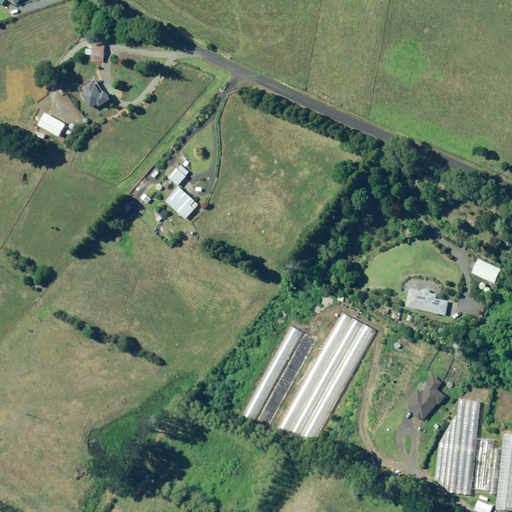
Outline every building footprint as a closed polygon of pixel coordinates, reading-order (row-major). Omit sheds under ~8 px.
[(105,46),(93,45),(93,50),(86,49),(86,54),(93,55),(92,61),(104,62),(105,46)] [(110,100),(105,93),(102,95),(96,86),(95,87),(93,84),(86,88),(88,91),(83,94),(81,95),(91,109),(98,105),(99,107),(110,100)] [(38,126),(59,138),(66,125),(45,114),(38,126)] [(181,184),(186,178),(187,177),(186,177),(190,173),(182,166),(178,170),(178,169),(169,179),(178,187),(181,184)] [(151,182),(159,173),(156,171),(152,176),(149,180),(151,182)] [(193,200),(190,197),(179,187),(167,201),(166,202),(186,220),(195,210),(191,207),(195,202),(193,200)] [(138,201),(142,205),(145,203),(143,201),(147,197),(145,195),(138,201)] [(133,207),(128,204),(121,212),(126,216),(133,207)] [(472,273),(495,283),(501,269),(479,258),(477,262),(473,260),(469,268),(474,270),(472,273)] [(407,306),(446,315),(449,301),(437,298),(437,294),(431,293),(431,292),(429,289),(426,288),(422,291),(411,288),(409,298),(407,306)] [(288,437),(354,318),(343,312),(277,431),(288,437)] [(297,443),(363,324),(354,318),(288,437),(297,443)] [(297,443),(308,448),(374,330),(363,324),(297,443)] [(301,331),(290,326),(244,415),(255,420),(301,331)] [(316,339),(304,333),(258,423),(269,429),(316,339)] [(436,407),(439,403),(440,404),(447,396),(438,389),(443,383),(435,376),(433,378),(428,384),(429,386),(424,393),(419,389),(410,400),(411,409),(416,413),(414,415),(421,420),(422,418),(425,420),(435,408),(436,407)] [(511,435),(504,435),(496,509),(511,510),(511,435)] [(476,439),(471,489),(489,491),(494,441),(476,439)] [(475,510),(478,511),(493,511),(495,508),(493,508),(493,506),(479,501),(475,510)]
